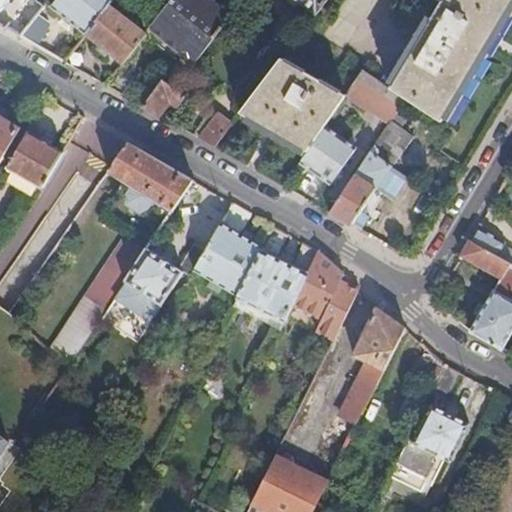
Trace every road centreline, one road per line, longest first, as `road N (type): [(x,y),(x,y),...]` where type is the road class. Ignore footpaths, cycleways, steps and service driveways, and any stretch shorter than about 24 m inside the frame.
road 1 (unclassified): [(401,298),(296,221),(0,52)]
road 2 (residential): [(511,137),(429,274),(401,298)]
road 3 (unclassified): [(511,379),(453,349),(401,298)]
